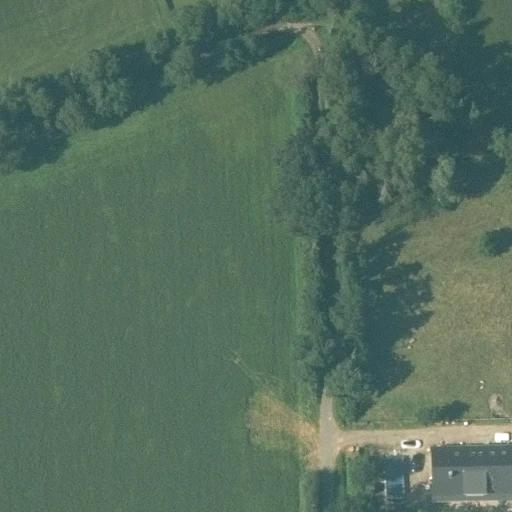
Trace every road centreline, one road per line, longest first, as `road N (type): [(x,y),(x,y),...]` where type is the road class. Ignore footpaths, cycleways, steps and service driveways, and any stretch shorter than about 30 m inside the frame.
road 1 (track): [(0,135),(254,36),(318,22),(511,152)]
road 2 (unclassified): [(331,511),(318,22)]
